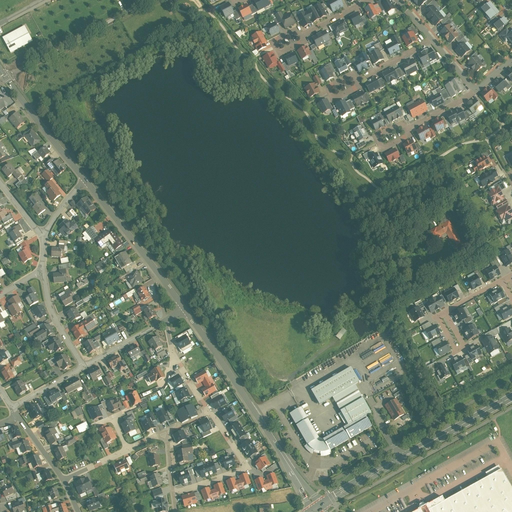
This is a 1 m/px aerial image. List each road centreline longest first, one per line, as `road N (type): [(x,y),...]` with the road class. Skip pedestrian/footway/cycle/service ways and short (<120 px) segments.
road 1 (tertiary): [(183,310),(315,508)]
road 2 (secondary): [(511,396),(315,508)]
road 3 (tertiary): [(85,182),(183,310)]
road 4 (residential): [(209,412),(245,466),(173,494)]
road 5 (tertiary): [(0,71),(85,182)]
